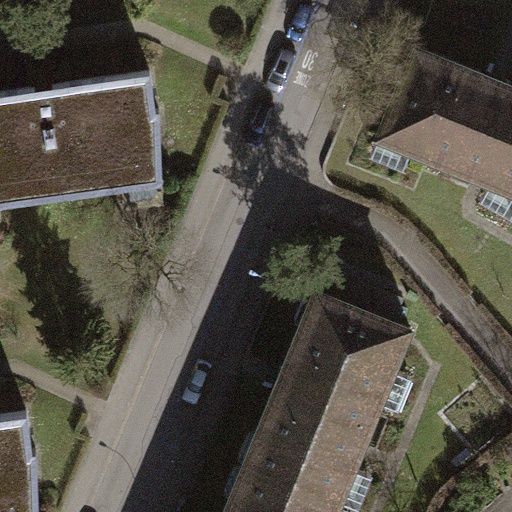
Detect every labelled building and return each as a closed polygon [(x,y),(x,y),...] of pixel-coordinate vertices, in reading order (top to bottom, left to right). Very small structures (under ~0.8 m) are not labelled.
[(511,84),(411,46),(377,134),(511,191),(511,84)] [(0,88),(0,200),(156,179),(140,69),(0,88)] [(341,500),(410,326),(317,290),(244,461),(341,500)] [(0,412),(0,511),(33,511),(19,410),(0,412)] [(336,511),(341,500),(244,461),(223,511),(336,511)]
